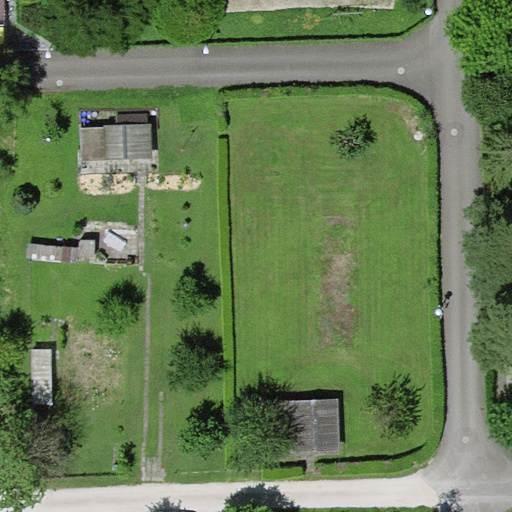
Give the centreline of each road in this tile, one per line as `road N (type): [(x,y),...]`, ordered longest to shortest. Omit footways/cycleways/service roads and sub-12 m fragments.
road 1 (residential): [(465,487),(0,505)]
road 2 (residential): [(0,77),(457,65)]
road 3 (residential): [(465,487),(457,65)]
